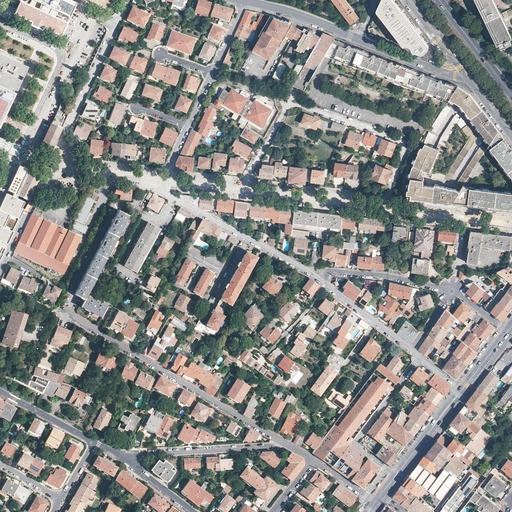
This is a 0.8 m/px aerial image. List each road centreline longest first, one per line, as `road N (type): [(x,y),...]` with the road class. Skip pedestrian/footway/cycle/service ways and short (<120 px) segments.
road 1 (residential): [(382,204),(404,142),(289,101),(242,186)]
road 2 (residential): [(277,438),(60,310)]
road 3 (residential): [(0,21),(60,55),(0,194)]
road 4 (residential): [(164,177),(163,190),(324,281)]
road 5 (residential): [(51,162),(127,0)]
road 6 (residential): [(419,356),(355,440),(396,476)]
road 7 (residential): [(277,438),(266,447),(144,453),(129,461)]
road 8 (residential): [(382,204),(242,186)]
road 9 (residential): [(451,290),(330,270),(324,281)]
road 10 (residential): [(511,221),(382,204)]
